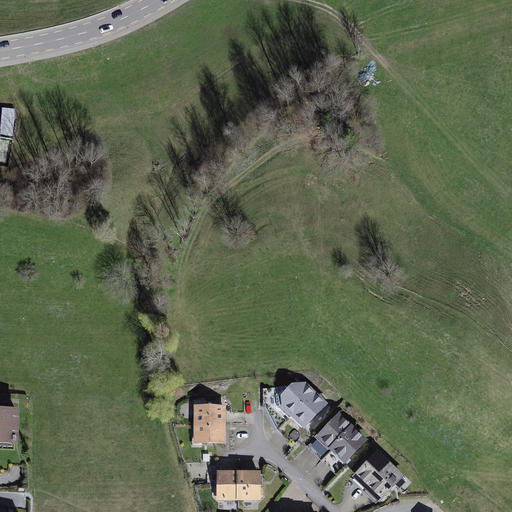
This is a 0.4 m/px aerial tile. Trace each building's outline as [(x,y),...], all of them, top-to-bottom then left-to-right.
[(4,108),(1,135),(14,137),(17,110),(4,108)] [(292,389),(280,401),(282,413),(304,434),(329,408),(307,387),(292,389)] [(226,409),(194,409),(194,447),(226,448),(226,409)] [(20,415),(0,414),(0,451),(19,452),(20,415)] [(339,418),(307,450),(336,478),(367,445),(339,418)] [(378,455),(352,482),(380,508),(405,480),(378,455)] [(262,477),(217,476),(217,486),(215,488),(214,498),(217,500),(217,505),(261,505),(261,500),(264,498),(264,489),(262,487),(262,477)]
